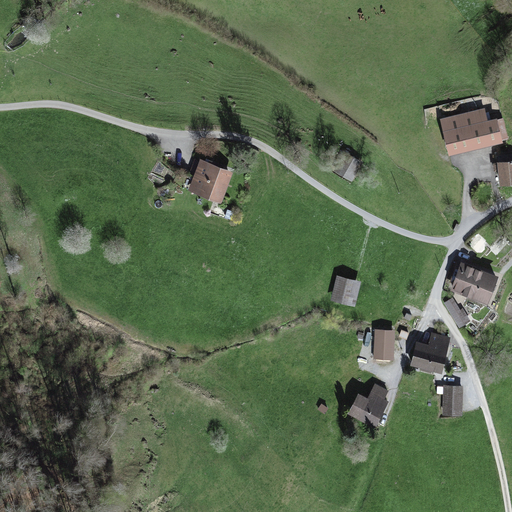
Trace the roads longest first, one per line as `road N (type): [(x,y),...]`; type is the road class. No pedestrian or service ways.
road 1 (unclassified): [(511,202),(453,240),(431,239),(350,206),(248,140),(155,132),(58,104),(0,107)]
road 2 (track): [(508,511),(466,347),(436,297),(453,240)]
